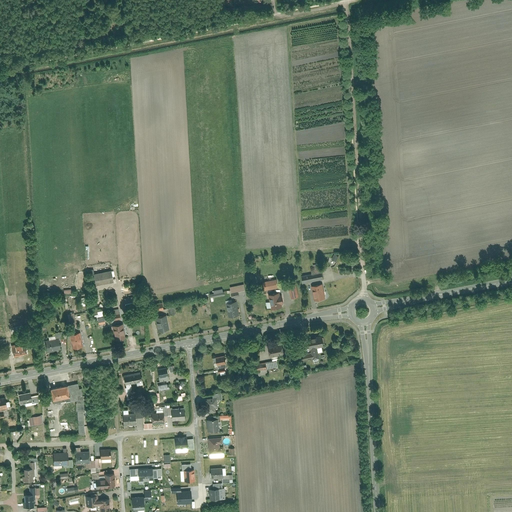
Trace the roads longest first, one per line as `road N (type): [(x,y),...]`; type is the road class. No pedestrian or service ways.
road 1 (track): [(345,0),(363,277)]
road 2 (tertiary): [(188,342),(0,380)]
road 3 (tertiary): [(363,324),(375,511)]
road 4 (tertiary): [(374,307),(511,280)]
road 5 (tertiary): [(313,317),(188,342)]
